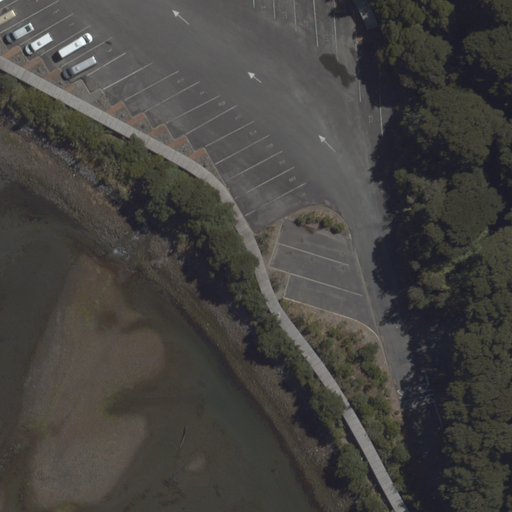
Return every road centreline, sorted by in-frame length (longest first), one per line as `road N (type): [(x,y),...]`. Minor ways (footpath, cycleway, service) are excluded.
road 1 (trunk): [(430,433),(414,335),(370,180),(158,0)]
road 2 (trunk): [(474,0),(490,62),(493,186),(430,433)]
